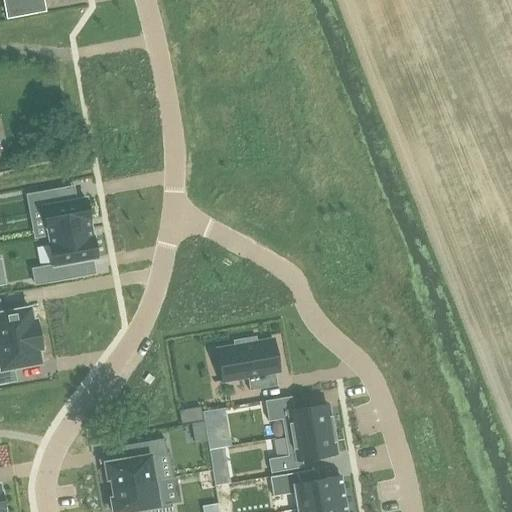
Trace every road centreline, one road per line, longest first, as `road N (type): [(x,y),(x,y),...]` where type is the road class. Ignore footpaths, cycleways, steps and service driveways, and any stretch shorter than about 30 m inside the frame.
road 1 (residential): [(174,220),(222,233),(292,279),(317,322),(376,385),(411,511)]
road 2 (residential): [(174,220),(154,299),(66,428),(50,465),(50,511)]
road 3 (residential): [(155,36),(173,124),(174,220)]
